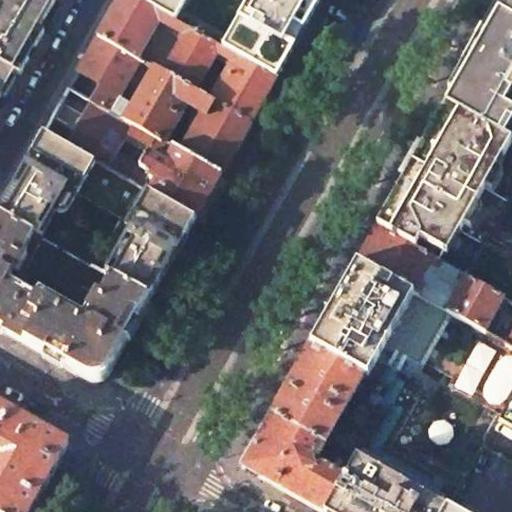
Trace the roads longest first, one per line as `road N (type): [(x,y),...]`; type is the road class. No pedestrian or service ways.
road 1 (tertiary): [(182,472),(454,0)]
road 2 (tertiary): [(374,0),(128,437)]
road 3 (residential): [(0,170),(95,0)]
road 4 (unclassified): [(0,369),(128,437)]
